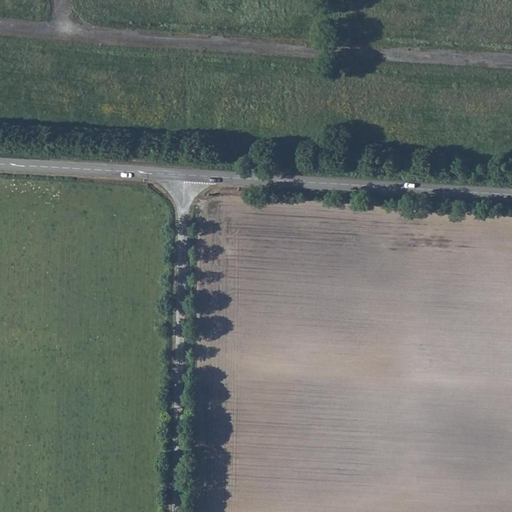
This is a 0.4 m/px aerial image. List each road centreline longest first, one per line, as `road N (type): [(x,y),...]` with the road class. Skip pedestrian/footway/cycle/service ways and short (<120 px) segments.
road 1 (unclassified): [(186,173),(176,511)]
road 2 (tertiary): [(511,194),(186,173)]
road 3 (tertiary): [(186,173),(0,163)]
